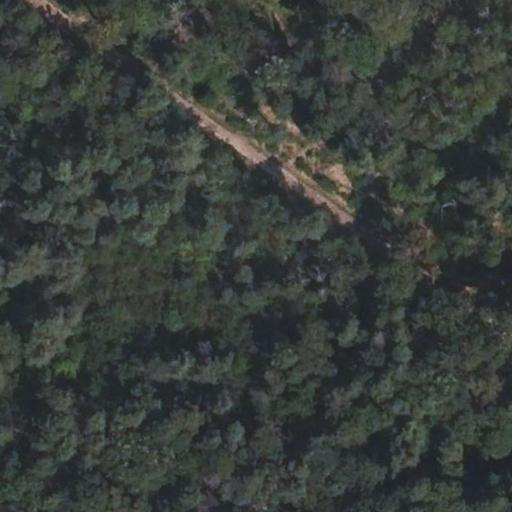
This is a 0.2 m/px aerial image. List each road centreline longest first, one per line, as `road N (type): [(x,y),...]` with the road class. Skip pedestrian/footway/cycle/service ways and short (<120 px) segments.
road 1 (unknown): [(36,0),(511,338)]
road 2 (track): [(511,465),(311,511)]
